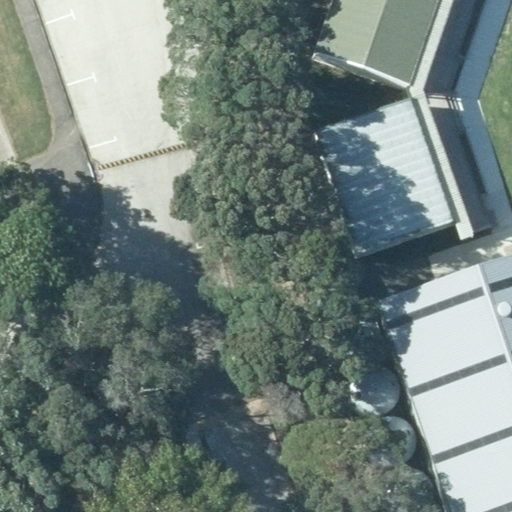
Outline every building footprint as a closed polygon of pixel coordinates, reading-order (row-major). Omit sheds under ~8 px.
[(433,0),(327,0),(305,64),(400,96),(433,0)] [(405,107),(447,230),(462,226),(417,98),(450,0),(433,0),(400,96),(405,107)] [(405,107),(306,141),(348,264),(447,230),(405,107)] [(511,511),(511,255),(376,302),(448,511),(511,511)] [(338,359),(345,363),(352,364),(360,364),(367,360),(373,355),(377,348),(379,340),(377,332),(374,325),(368,320),(361,317),(353,316),(345,317),(338,322),(332,328),(330,336),(330,345),(333,352),(338,359)] [(355,408),(362,412),(370,414),(378,413),(385,410),(391,405),(395,398),(396,390),(395,382),(391,375),(386,370),(378,366),(371,365),(362,367),(355,371),(350,378),(347,386),(347,394),(350,402),(355,408)] [(374,459),(381,464),(389,465),(397,465),(404,461),(410,456),(414,449),(415,441),(414,433),(410,426),(404,421),(397,417),(389,416),(381,418),(374,423),(369,429),(366,437),(366,445),(369,453),(374,459)] [(392,511),(425,511),(429,509),(432,502),(434,494),(433,487),(429,479),(423,474),(416,471),(408,470),(400,471),(393,476),(388,482),(385,490),(385,499),(388,506),(392,511)]
